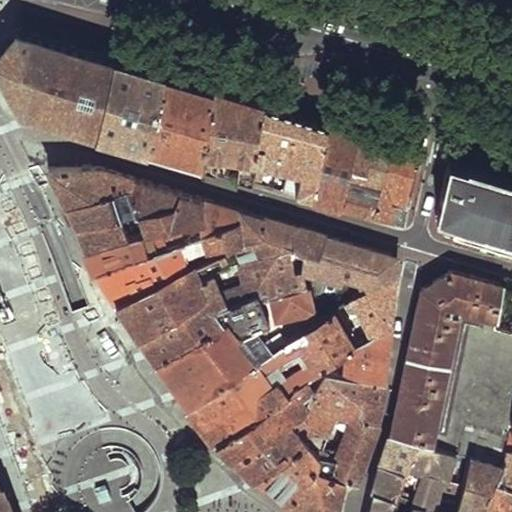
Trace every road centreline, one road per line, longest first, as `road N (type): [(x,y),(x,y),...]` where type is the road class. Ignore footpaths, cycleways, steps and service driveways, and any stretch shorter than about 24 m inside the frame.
road 1 (residential): [(416,243),(0,120)]
road 2 (residential): [(0,165),(96,377),(163,442),(171,482),(164,511)]
road 3 (primary): [(208,0),(449,68)]
road 4 (primary): [(511,57),(321,0)]
road 5 (residential): [(449,68),(416,243)]
